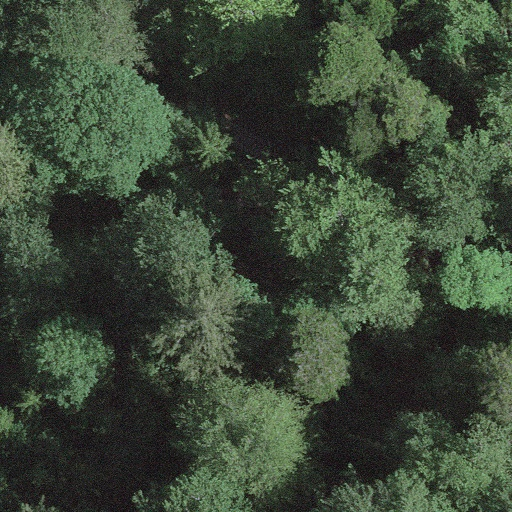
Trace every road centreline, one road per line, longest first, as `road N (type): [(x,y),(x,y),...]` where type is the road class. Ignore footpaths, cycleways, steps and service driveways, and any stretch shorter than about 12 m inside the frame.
road 1 (track): [(511,309),(338,198),(206,139),(0,130)]
road 2 (track): [(338,198),(0,336)]
